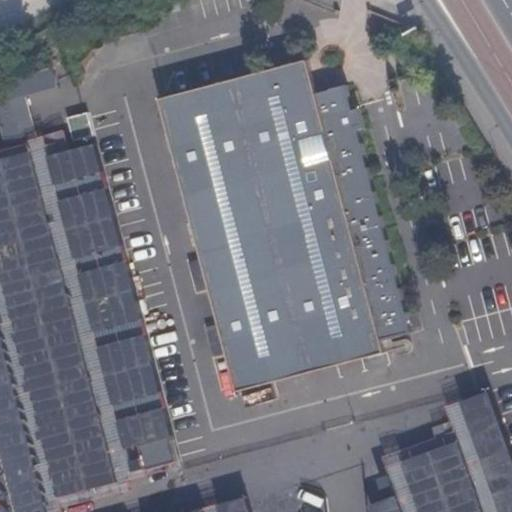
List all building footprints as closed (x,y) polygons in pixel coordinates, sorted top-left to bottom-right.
[(413,333),(360,130),(366,129),(361,108),(355,110),(351,97),(348,85),(332,90),(318,95),(309,60),(161,100),(239,392),(387,354),(397,351),(396,350),(394,339),(403,336),(404,336),(413,333)] [(56,87),(52,72),(4,85),(8,100),(56,87)] [(36,140),(24,96),(0,102),(0,116),(2,116),(10,147),(36,140)] [(110,252),(98,210),(21,230),(32,274),(110,252)] [(511,511),(511,446),(495,392),(447,406),(453,425),(435,431),(437,440),(385,456),(398,497),(373,505),(374,511),(511,511)] [(255,511),(253,502),(207,511),(255,511)]
